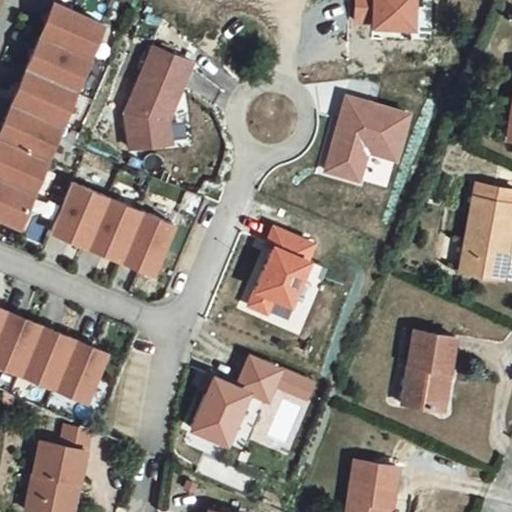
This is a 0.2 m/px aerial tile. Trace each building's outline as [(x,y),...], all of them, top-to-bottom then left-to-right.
[(353,0),(353,11),(371,12),(371,16),(410,17),(410,0),(353,0)] [(82,54),(96,20),(46,1),(33,34),(82,54)] [(82,54),(33,34),(20,69),(69,88),(82,54)] [(151,46),(125,113),(130,148),(171,142),(167,119),(189,60),(151,46)] [(69,88),(20,69),(6,105),(56,124),(69,88)] [(359,170),(366,141),(395,148),(407,103),(345,87),(326,161),(359,170)] [(56,124),(6,105),(0,123),(0,142),(43,159),(56,124)] [(43,159),(0,142),(0,182),(31,194),(43,159)] [(31,194),(0,182),(0,222),(17,229),(31,194)] [(105,197),(69,183),(50,233),(86,246),(105,197)] [(511,196),(473,189),(458,265),(494,272),(502,233),(508,234),(511,211),(511,196)] [(105,197),(86,246),(120,259),(139,210),(105,197)] [(139,210),(120,259),(154,272),(173,224),(139,210)] [(267,236),(274,238),(250,297),(268,304),(274,289),(291,296),(309,252),(307,251),(314,235),(274,219),(267,236)] [(456,265),(457,240),(442,239),(441,264),(456,265)] [(5,314),(0,325),(0,368),(21,376),(40,327),(5,314)] [(40,327),(21,376),(55,390),(74,341),(40,327)] [(402,399),(436,404),(442,367),(452,369),(457,333),(413,327),(402,399)] [(74,341),(55,390),(89,403),(109,354),(74,341)] [(248,357),(235,387),(212,377),(190,431),(225,445),(247,393),(266,401),(272,385),(279,370),(248,357)] [(452,369),(442,367),(436,404),(447,407),(452,369)] [(279,370),(272,385),(306,399),(313,384),(279,370)] [(85,442),(89,425),(61,419),(57,436),(85,442)] [(85,450),(39,444),(29,511),(66,511),(70,485),(80,486),(85,450)] [(251,489),(256,477),(204,457),(199,470),(251,489)] [(399,463),(358,457),(349,511),(383,511),(385,499),(394,500),(399,463)]
